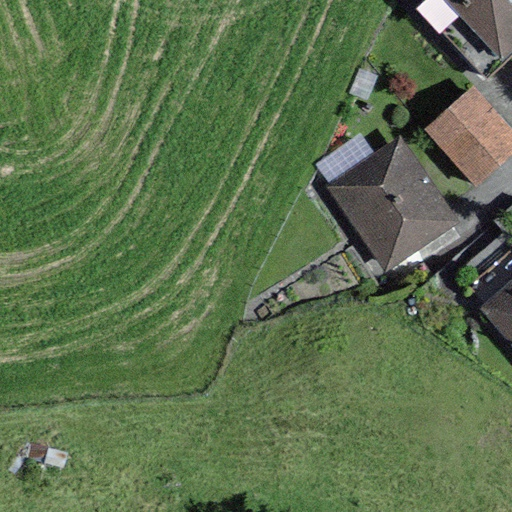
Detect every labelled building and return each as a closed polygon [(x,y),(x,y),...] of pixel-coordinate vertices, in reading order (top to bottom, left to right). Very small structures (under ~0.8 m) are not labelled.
[(511,0),(431,0),(417,13),(484,87),(511,61),(511,0)] [(379,79),(358,70),(348,95),(368,104),(379,79)] [(476,193),(511,160),(511,133),(473,90),(423,134),(476,193)] [(374,157),(360,137),(317,166),(330,185),(326,188),(385,277),(460,227),(401,138),(374,157)] [(511,350),(511,250),(469,286),(485,306),(479,312),(511,350)]
